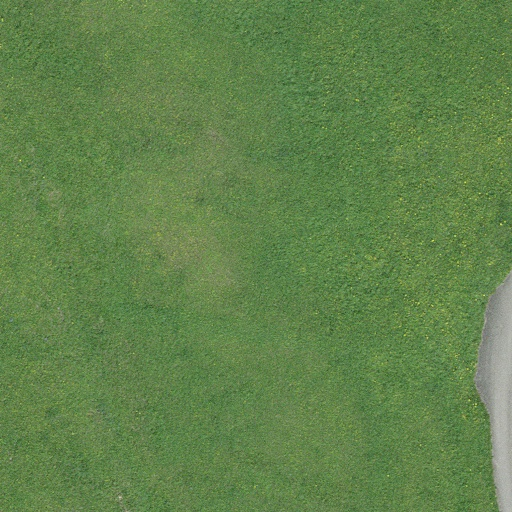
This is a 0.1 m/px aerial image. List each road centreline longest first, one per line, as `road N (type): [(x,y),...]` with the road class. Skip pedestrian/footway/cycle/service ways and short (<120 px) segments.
road 1 (motorway): [(207,511),(0,136)]
road 2 (track): [(151,511),(20,202)]
